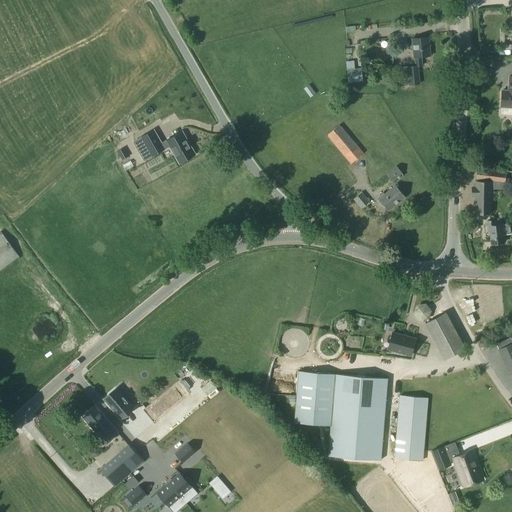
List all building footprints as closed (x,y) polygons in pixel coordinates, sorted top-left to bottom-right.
[(152,125),(175,105),(136,59),(143,52),(138,46),(133,51),(128,45),(125,48),(105,25),(82,44),(152,125)] [(415,66),(398,68),(400,85),(419,83),(417,66),(422,66),(421,57),(430,56),(428,37),(411,38),(413,57),(415,57),(415,66)] [(158,44),(150,49),(168,77),(176,71),(158,44)] [(354,61),(346,62),(347,82),(362,81),(361,69),(354,69),(354,61)] [(502,90),(501,106),(511,107),(511,75),(509,76),(508,90),(502,90)] [(92,87),(105,107),(114,102),(101,81),(92,87)] [(313,91),(307,95),(310,99),(316,95),(313,91)] [(141,114),(139,116),(149,127),(151,125),(141,114)] [(339,125),(327,135),(350,164),(363,153),(339,125)] [(194,155),(182,133),(167,141),(167,142),(162,145),(155,132),(143,139),(154,158),(166,151),(166,150),(170,148),(179,163),(194,155)] [(127,157),(122,148),(117,151),(122,160),(127,157)] [(33,179),(44,191),(75,162),(64,150),(33,179)] [(117,248),(143,205),(87,171),(86,173),(75,166),(69,175),(74,179),(83,179),(74,193),(74,206),(57,234),(56,233),(55,216),(40,241),(40,245),(56,255),(55,248),(61,248),(56,256),(69,264),(73,264),(91,235),(113,248),(117,248)] [(395,166),(385,174),(393,183),(403,176),(402,173),(395,166)] [(204,195),(208,177),(172,168),(168,186),(204,195)] [(504,172),(486,170),(485,179),(503,181),(504,172)] [(130,187),(137,175),(128,171),(121,183),(130,187)] [(230,199),(241,195),(234,176),(223,180),(230,199)] [(490,213),(491,182),(475,182),(475,213),(490,213)] [(395,184),(378,198),(388,210),(405,196),(395,184)] [(361,193),(353,199),(360,208),(368,202),(361,193)] [(165,204),(157,225),(187,237),(196,216),(165,204)] [(487,221),(488,233),(490,233),(491,244),(503,243),(502,235),(508,234),(508,231),(511,231),(510,226),(509,224),(494,225),(494,220),(487,221)] [(477,229),(477,228),(479,228),(478,226),(477,225),(476,224),(473,224),(471,224),(470,225),(469,226),(469,228),(469,230),(469,231),(470,232),(471,233),(472,233),(473,233),(474,233),(475,232),(476,231),(476,230),(477,229)] [(0,232),(0,231),(0,270),(18,256),(0,232)] [(431,304),(419,308),(423,320),(434,316),(431,304)] [(445,312),(424,323),(443,360),(465,348),(445,312)] [(503,328),(492,333),(495,339),(506,334),(503,328)] [(409,355),(413,338),(390,332),(386,349),(409,355)] [(511,342),(499,348),(510,371),(511,369),(511,342)] [(469,372),(476,386),(482,383),(475,370),(469,372)] [(301,371),(296,423),(331,426),(329,455),(382,460),(389,378),(301,371)] [(179,381),(146,409),(157,422),(190,394),(179,381)] [(453,383),(453,392),(470,393),(470,383),(453,383)] [(116,389),(103,399),(136,437),(149,427),(116,389)] [(422,461),(427,394),(399,391),(393,458),(422,461)] [(200,399),(141,445),(152,459),(211,414),(200,399)] [(94,408),(83,418),(105,444),(117,434),(94,408)] [(187,443),(174,454),(182,463),(195,452),(187,443)] [(127,445),(100,469),(115,486),(142,462),(127,445)] [(444,446),(431,451),(440,472),(453,467),(444,446)] [(101,463),(111,454),(104,448),(95,458),(101,463)] [(473,450),(451,458),(462,487),(483,479),(473,450)] [(179,472),(167,482),(186,504),(196,494),(178,474),(180,473),(179,472)] [(167,482),(155,493),(156,493),(157,492),(170,507),(173,504),(178,510),(186,504),(167,482)] [(138,485),(125,497),(133,506),(146,495),(138,485)] [(303,511),(314,506),(312,502),(294,511),(303,511)]
